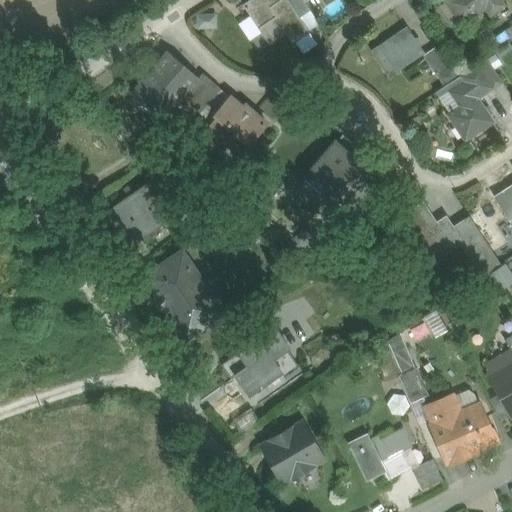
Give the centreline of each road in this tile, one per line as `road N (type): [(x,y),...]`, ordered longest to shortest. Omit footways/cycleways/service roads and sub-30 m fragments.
road 1 (residential): [(0,144),(240,511)]
road 2 (residential): [(511,148),(473,172),(438,177),(406,160),(366,93),(321,69)]
road 3 (residential): [(0,122),(165,15)]
road 4 (residential): [(321,69),(255,86),(221,74),(165,15)]
road 5 (track): [(146,369),(0,417)]
